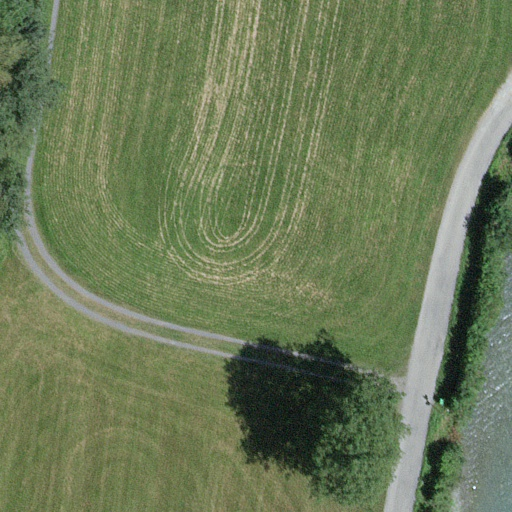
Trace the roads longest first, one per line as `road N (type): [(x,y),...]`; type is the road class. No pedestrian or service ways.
road 1 (track): [(418,392),(143,327),(66,290),(35,256),(19,217),(19,163),(48,0)]
road 2 (track): [(396,511),(473,170),(511,107)]
